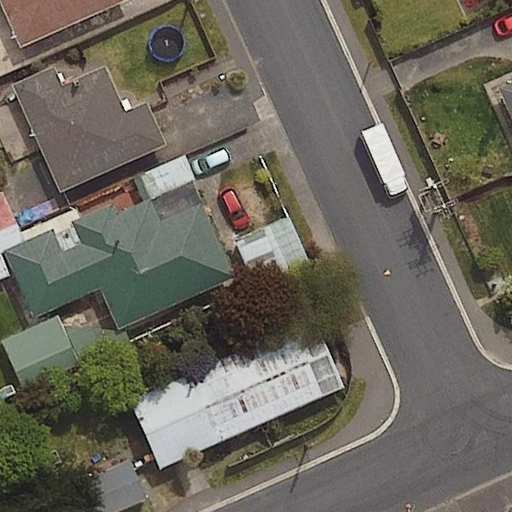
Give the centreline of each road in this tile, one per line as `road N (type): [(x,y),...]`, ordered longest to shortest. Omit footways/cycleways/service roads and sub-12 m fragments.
road 1 (residential): [(471,437),(274,0)]
road 2 (residential): [(304,511),(471,437)]
